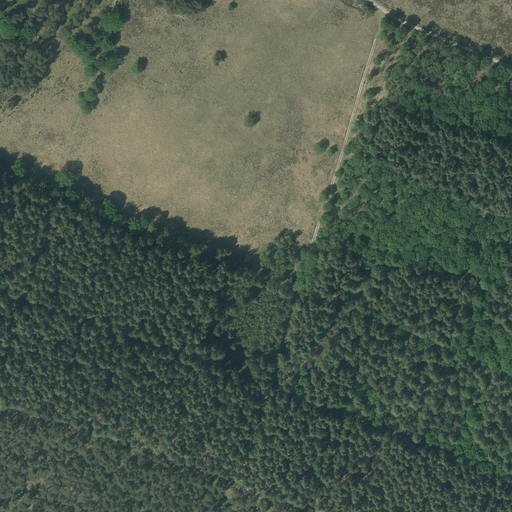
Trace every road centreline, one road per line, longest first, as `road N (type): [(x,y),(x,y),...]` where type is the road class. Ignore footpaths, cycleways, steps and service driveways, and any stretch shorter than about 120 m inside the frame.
road 1 (track): [(511,372),(308,289),(312,242),(381,10)]
road 2 (track): [(0,399),(337,511)]
road 3 (track): [(511,67),(366,0)]
